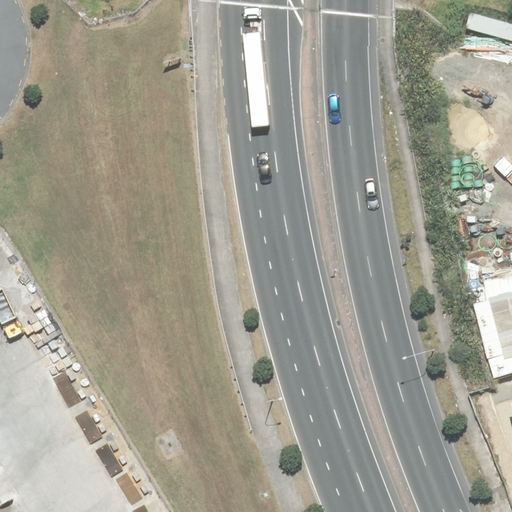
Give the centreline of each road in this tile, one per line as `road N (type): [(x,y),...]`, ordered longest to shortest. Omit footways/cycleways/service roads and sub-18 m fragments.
road 1 (primary): [(344,0),(360,217),(413,425),(446,511)]
road 2 (primary): [(364,511),(298,347),(261,171)]
road 3 (trunk): [(261,171),(242,0)]
road 4 (primary): [(261,171),(260,0)]
